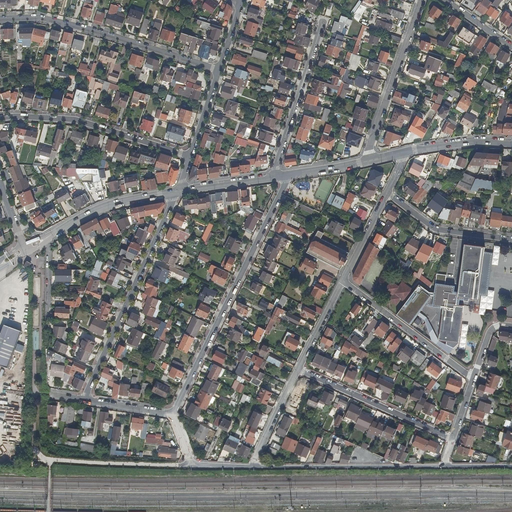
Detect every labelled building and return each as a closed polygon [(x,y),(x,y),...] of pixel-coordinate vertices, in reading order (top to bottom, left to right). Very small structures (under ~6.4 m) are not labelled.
[(8,8),(11,8),(11,6),(10,0),(0,0),(0,7),(8,7),(8,8)] [(91,19),(94,10),(94,6),(91,5),(91,1),(85,0),(81,16),(91,19)] [(211,0),(206,0),(203,5),(202,7),(212,14),(219,5),(211,0)] [(253,0),(252,5),(260,8),(266,10),(267,7),(265,6),(266,0),(253,0)] [(319,0),(308,0),(308,1),(312,3),(311,6),(306,4),(305,7),(314,11),(319,1),(319,0)] [(384,6),(386,0),(385,0),(363,0),(361,4),(360,5),(367,7),(372,9),(373,5),(370,4),(371,0),(380,0),(379,5),(384,6)] [(480,0),(475,8),(485,15),(490,7),(493,4),(487,0),(480,0)] [(495,0),(493,4),(490,7),(491,7),(487,14),(495,19),(501,11),(497,8),(502,0),(495,0)] [(358,2),(350,13),(355,20),(358,21),(367,7),(360,5),(358,2)] [(295,18),(298,9),(297,9),(298,5),(293,3),(290,12),(291,12),(289,17),(295,18)] [(120,27),(122,28),(125,19),(123,19),(118,17),(114,16),(115,12),(117,12),(119,7),(117,6),(111,4),(109,11),(107,18),(106,23),(120,27)] [(229,20),(232,11),(231,7),(228,5),(227,6),(226,6),(226,5),(223,4),(219,17),(220,17),(229,20)] [(248,16),(247,20),(249,21),(259,25),(261,25),(263,21),(257,19),(260,11),(259,11),(260,8),(252,5),(251,8),(248,16)] [(434,6),(429,14),(435,18),(436,17),(437,18),(442,11),(434,6)] [(127,23),(131,24),(132,23),(140,24),(143,13),(132,9),(127,23)] [(392,9),(390,15),(391,16),(403,20),(405,14),(392,9)] [(105,17),(107,18),(109,11),(106,10),(105,14),(102,13),(101,15),(97,14),(94,23),(102,25),(103,20),(104,20),(105,17)] [(511,21),(511,15),(511,17),(510,16),(511,15),(506,12),(500,20),(508,27),(511,21)] [(445,26),(447,24),(448,23),(453,26),(456,28),(461,21),(452,15),(451,17),(449,15),(442,24),(445,26)] [(145,19),(141,33),(145,34),(150,21),(145,19)] [(380,21),(377,20),(375,25),(379,26),(390,30),(392,25),(388,24),(389,21),(383,19),(382,22),(380,21)] [(209,36),(207,41),(214,43),(217,44),(223,28),(218,26),(206,22),(197,20),(196,23),(201,25),(200,28),(208,30),(208,29),(211,29),(213,29),(211,37),(209,36)] [(255,37),(259,25),(249,21),(245,33),(255,37)] [(304,37),(308,25),(299,22),(296,34),(298,35),(304,37)] [(346,24),(340,22),(339,23),(335,22),(335,23),(332,32),(333,33),(341,35),(343,28),(345,29),(346,24)] [(365,26),(363,25),(358,39),(357,40),(360,41),(365,26)] [(464,26),(458,36),(459,36),(470,43),(476,35),(464,26)] [(19,31),(19,38),(22,38),(32,38),(34,28),(20,28),(20,31),(19,31)] [(45,38),(49,39),(50,32),(34,28),(32,38),(31,40),(41,42),(40,45),(42,46),(45,38)] [(152,29),(149,38),(157,40),(161,29),(157,28),(156,30),(152,29)] [(1,29),(0,29),(1,38),(3,37),(3,39),(13,38),(13,29),(3,29),(1,29)] [(164,29),(161,38),(173,42),(176,33),(164,29)] [(61,32),(52,30),(50,38),(59,41),(61,32)] [(74,35),(73,34),(65,32),(65,34),(63,33),(61,41),(61,44),(60,47),(60,48),(64,49),(64,48),(65,48),(66,46),(67,46),(68,43),(72,44),(73,37),(74,35)] [(444,43),(427,37),(425,41),(446,48),(455,35),(451,32),(449,36),(448,35),(445,39),(446,40),(445,42),(444,43)] [(187,46),(185,52),(188,53),(189,52),(192,53),(193,50),(196,50),(197,47),(195,46),(196,44),(195,43),(196,41),(199,42),(198,45),(202,46),(204,40),(182,33),(180,39),(183,40),(182,43),(185,44),(186,41),(191,43),(190,47),(187,46)] [(332,38),(333,39),(335,39),(332,46),(340,48),(341,49),(342,48),(347,50),(349,46),(343,44),(344,42),(343,42),(344,36),(341,35),(333,33),(332,38)] [(288,40),(287,44),(289,45),(294,47),(295,43),(308,47),(311,39),(304,37),(298,35),(295,42),(288,40)] [(366,38),(364,41),(377,46),(379,38),(371,35),(370,39),(366,38)] [(474,45),(470,51),(477,55),(480,51),(481,49),(487,40),(480,35),(474,45)] [(242,37),(240,42),(251,46),(253,41),(242,37)] [(84,42),(74,40),(72,48),(82,50),(84,42)] [(204,40),(202,46),(198,57),(208,60),(210,54),(213,44),(214,43),(207,41),(204,40)] [(422,41),(419,47),(421,47),(420,49),(428,52),(430,44),(422,41)] [(500,48),(490,42),(485,50),(489,52),(488,55),(493,58),(500,48)] [(217,45),(213,44),(210,54),(215,55),(219,46),(217,45)] [(300,60),(304,50),(294,47),(289,45),(287,51),(297,54),(295,58),(300,60)] [(337,57),(340,48),(332,46),(331,45),(330,45),(327,54),(337,57)] [(99,59),(109,62),(111,63),(115,52),(113,51),(112,53),(111,53),(102,50),(99,59)] [(254,50),(252,57),(266,61),(273,64),(275,58),(272,57),(271,61),(266,60),(268,55),(254,50)] [(391,67),(392,64),(387,61),(390,54),(382,51),(380,56),(379,55),(378,57),(380,57),(378,62),(380,63),(391,67)] [(505,64),(509,55),(502,51),(497,60),(505,64)] [(133,54),(130,64),(141,67),(144,58),(133,54)] [(235,55),(232,63),(244,67),(248,59),(246,59),(243,58),(241,57),(242,56),(237,54),(236,56),(235,55)] [(356,71),(361,57),(356,55),(352,54),(351,57),(348,64),(347,68),(350,69),(356,71)] [(459,68),(467,56),(461,54),(455,66),(459,68)] [(43,65),(42,65),(41,69),(50,70),(50,67),(48,66),(51,56),(46,55),(43,65)] [(326,59),(327,57),(322,56),(319,65),(324,67),(325,64),(328,65),(330,60),(326,59)] [(436,73),(441,61),(429,56),(426,65),(425,69),(426,69),(427,70),(436,73)] [(160,61),(149,58),(146,67),(153,70),(154,65),(158,67),(160,61)] [(297,70),(300,61),(289,58),(288,62),(286,62),(286,63),(288,64),(287,67),(297,70)] [(376,72),(380,63),(378,62),(367,59),(365,67),(368,68),(368,69),(376,72)] [(88,65),(81,63),(79,70),(78,72),(77,74),(81,75),(81,72),(89,74),(90,69),(87,68),(88,65)] [(425,69),(421,67),(421,68),(412,65),(409,72),(419,76),(423,77),(426,69),(425,69)] [(161,79),(172,82),(174,75),(175,71),(170,70),(171,67),(166,66),(161,79)] [(249,66),(247,72),(260,77),(262,70),(249,66)] [(347,78),(350,69),(347,68),(344,76),(342,82),(349,84),(352,85),(360,88),(367,91),(368,87),(377,90),(381,80),(372,77),(370,81),(357,77),(355,82),(348,79),(348,78),(347,78)] [(187,83),(189,83),(194,85),(193,89),(200,91),(202,87),(195,85),(199,75),(193,73),(194,71),(189,69),(188,74),(185,82),(187,83)] [(281,71),(275,69),(272,79),(282,82),(284,83),(286,77),(280,75),(281,71)] [(185,82),(188,74),(178,71),(177,76),(175,80),(184,84),(185,82)] [(109,75),(108,79),(117,82),(119,75),(112,73),(110,72),(109,75)] [(184,86),(184,84),(175,80),(177,76),(174,75),(172,82),(184,86)] [(332,75),(331,77),(334,78),(332,84),(337,86),(340,77),(332,75)] [(234,76),(232,84),(234,85),(236,86),(239,87),(243,88),(244,89),(247,81),(234,76)] [(95,98),(98,99),(101,91),(105,81),(96,78),(92,77),(91,80),(89,87),(99,90),(98,92),(97,93),(95,98)] [(476,83),(468,77),(463,85),(468,88),(471,84),(474,86),(476,83)] [(481,86),(494,93),(498,85),(494,83),(494,84),(485,78),(481,86)] [(322,93),(325,81),(317,79),(315,81),(314,80),(313,83),(315,84),(312,90),(322,93)] [(107,93),(109,88),(110,83),(107,82),(105,81),(101,91),(107,93)] [(185,89),(185,87),(184,86),(172,82),(170,86),(175,87),(174,92),(198,100),(201,92),(193,90),(192,92),(185,89)] [(233,96),(235,89),(233,89),(234,85),(232,84),(226,82),(221,96),(230,99),(231,95),(233,96)] [(282,82),(280,89),(281,89),(280,93),(288,95),(291,86),(284,83),(282,82)] [(350,93),(351,89),(348,88),(349,84),(342,82),(340,87),(338,91),(337,96),(339,97),(344,99),(346,92),(350,93)] [(110,83),(109,88),(118,91),(118,90),(120,86),(116,85),(110,83)] [(497,92),(496,98),(498,98),(502,99),(506,94),(498,89),(497,92)] [(12,96),(10,90),(1,94),(0,93),(0,97),(0,98),(3,97),(3,99),(12,96)] [(61,105),(64,97),(63,97),(63,96),(61,96),(60,97),(55,95),(56,91),(54,90),(53,95),(51,103),(61,105)] [(127,93),(118,90),(118,91),(115,102),(122,104),(122,105),(126,107),(130,96),(126,94),(127,93)] [(438,96),(434,95),(433,100),(436,101),(436,102),(441,104),(445,92),(439,90),(437,93),(439,94),(438,96)] [(73,104),(84,107),(87,94),(77,91),(76,93),(73,104)] [(139,99),(148,102),(150,96),(135,91),(131,101),(138,104),(139,99)] [(28,103),(33,105),(35,94),(26,92),(24,100),(28,102),(28,103)] [(393,100),(405,104),(405,103),(411,105),(412,103),(413,103),(414,100),(413,100),(407,98),(402,96),(403,95),(396,92),(393,100)] [(63,105),(72,108),(73,104),(76,93),(74,93),(73,95),(68,94),(66,99),(65,98),(63,105)] [(309,93),(306,103),(316,106),(319,97),(309,93)] [(176,97),(167,94),(165,101),(174,103),(176,97)] [(281,95),(279,94),(277,98),(275,104),(284,107),(287,98),(281,95)] [(379,98),(371,95),(368,102),(367,105),(375,108),(379,98)] [(473,100),(464,95),(458,106),(466,111),(473,100)] [(35,98),(33,107),(45,110),(47,101),(35,98)] [(493,133),(503,134),(507,115),(507,113),(509,104),(510,100),(502,99),(498,98),(498,102),(503,103),(502,109),(501,108),(501,111),(503,112),(501,120),(501,124),(498,124),(498,127),(494,127),(493,133)] [(234,116),(239,104),(229,100),(228,105),(229,105),(226,113),(234,116)] [(316,106),(306,103),(303,102),(303,105),(305,105),(304,108),(313,111),(313,110),(314,111),(315,109),(321,111),(322,107),(316,106)] [(451,106),(445,102),(438,115),(441,116),(441,117),(444,119),(444,118),(451,106)] [(503,134),(511,134),(511,104),(509,104),(507,113),(511,113),(511,123),(508,123),(508,122),(510,120),(511,116),(507,115),(503,134)] [(275,107),(276,106),(272,105),(271,108),(275,109),(274,112),(272,111),(270,116),(280,119),(283,110),(275,107)] [(96,114),(98,115),(103,117),(108,118),(110,110),(99,106),(96,114)] [(181,107),(179,115),(182,116),(180,120),(191,123),(195,112),(181,107)] [(357,107),(353,118),(364,121),(368,110),(357,107)] [(327,122),(330,110),(326,108),(322,120),(327,122)] [(396,108),(391,123),(406,129),(409,120),(412,114),(403,111),(396,108)] [(420,112),(413,124),(412,124),(409,130),(413,132),(414,131),(421,135),(424,130),(420,127),(420,126),(426,116),(420,112)] [(480,121),(466,113),(460,122),(471,128),(472,125),(477,127),(480,121)] [(215,115),(212,124),(215,125),(220,126),(221,122),(223,118),(215,115)] [(310,130),(314,118),(305,115),(301,128),(309,130),(310,130)] [(275,124),(277,120),(267,117),(263,130),(273,133),(275,128),(274,128),(275,124)] [(144,119),(141,129),(151,132),(154,123),(144,119)] [(349,128),(348,132),(354,134),(355,131),(357,131),(357,132),(362,134),(366,123),(357,120),(353,130),(349,128)] [(456,126),(447,121),(446,123),(443,128),(442,130),(445,132),(446,131),(451,134),(456,126)] [(319,145),(326,148),(326,147),(330,149),(331,150),(335,139),(328,137),(332,126),(326,124),(323,134),(319,145)] [(167,136),(176,139),(176,138),(182,140),(185,131),(170,126),(167,136)] [(241,126),(237,137),(248,141),(249,140),(250,134),(249,133),(245,132),(247,128),(241,126)] [(300,127),(297,139),(303,141),(305,142),(309,130),(301,128),(300,127)] [(19,144),(23,145),(24,140),(27,130),(17,128),(15,133),(20,134),(19,138),(20,138),(19,144)] [(210,135),(212,131),(206,129),(203,139),(208,141),(211,141),(215,142),(217,143),(218,143),(220,144),(223,136),(218,135),(217,138),(216,137),(216,139),(212,138),(210,137),(209,137),(209,135),(210,135)] [(270,143),(274,133),(273,133),(263,130),(262,129),(259,140),(270,143)] [(35,143),(37,135),(36,135),(36,133),(27,130),(24,140),(35,143)] [(56,140),(55,140),(53,148),(58,150),(60,143),(61,143),(62,140),(61,139),(63,131),(59,130),(56,140)] [(85,134),(73,131),(73,132),(70,141),(76,143),(75,147),(80,148),(85,134)] [(401,139),(402,136),(388,131),(384,143),(391,141),(401,139)] [(91,135),(88,144),(96,147),(99,138),(91,135)] [(237,137),(235,144),(245,148),(248,141),(237,137)] [(119,143),(108,139),(107,144),(105,149),(116,153),(118,146),(119,143)] [(207,143),(211,144),(211,141),(208,141),(203,139),(200,148),(204,150),(207,143)] [(225,156),(227,152),(220,150),(222,144),(220,144),(218,143),(216,150),(217,151),(216,153),(215,153),(214,153),(212,158),(215,158),(214,162),(219,163),(223,164),(225,156)] [(42,146),(38,145),(35,157),(45,160),(46,156),(50,158),(52,151),(41,148),(42,146)] [(293,146),(290,145),(286,155),(285,160),(286,166),(296,164),(294,154),(294,150),(292,150),(293,146)] [(116,153),(113,158),(124,161),(128,150),(118,146),(116,153)] [(7,152),(12,166),(18,164),(13,150),(10,151),(7,152)] [(68,164),(67,168),(77,168),(79,168),(85,151),(81,150),(80,156),(78,163),(76,164),(68,164)] [(301,150),(300,158),(309,161),(310,158),(314,158),(315,153),(301,150)] [(56,152),(52,151),(50,158),(47,167),(50,167),(53,159),(54,159),(56,152)] [(145,160),(155,163),(158,154),(148,151),(147,154),(142,152),(141,154),(132,151),(129,161),(139,164),(139,162),(145,163),(145,160)] [(170,164),(172,157),(168,156),(161,154),(162,154),(160,153),(156,165),(169,169),(170,164)] [(487,154),(475,153),(469,164),(482,165),(487,154)] [(481,166),(485,167),(487,164),(498,165),(500,155),(487,154),(482,165),(481,166)] [(190,181),(199,180),(197,170),(198,168),(199,167),(199,166),(201,159),(202,157),(202,156),(198,155),(189,180),(190,181)] [(256,170),(267,168),(266,163),(267,163),(268,163),(267,157),(261,158),(260,155),(258,155),(257,158),(255,165),(256,170)] [(446,169),(450,170),(453,164),(454,160),(450,158),(450,159),(440,155),(436,166),(445,169),(446,169)] [(466,160),(456,156),(454,160),(453,164),(463,168),(466,160)] [(511,167),(511,162),(502,162),(502,168),(506,168),(505,175),(511,176),(511,167)] [(413,163),(409,173),(418,177),(423,167),(420,165),(419,166),(413,163)] [(9,168),(14,182),(23,179),(18,164),(12,166),(9,168)] [(174,165),(170,164),(169,169),(168,171),(169,181),(170,186),(172,186),(175,184),(179,170),(177,169),(177,168),(175,168),(176,165),(174,165)] [(232,176),(240,174),(240,167),(240,164),(233,164),(233,165),(233,166),(239,166),(238,168),(232,168),(232,171),(231,171),(232,176)] [(197,170),(199,180),(208,179),(206,169),(205,169),(205,165),(199,166),(199,167),(198,168),(197,170)] [(221,177),(220,175),(220,172),(222,172),(222,167),(208,168),(210,179),(221,177)] [(76,179),(81,179),(77,172),(77,168),(67,168),(62,168),(58,168),(55,168),(59,175),(67,175),(67,177),(76,177),(76,179)] [(96,191),(104,190),(102,181),(101,179),(99,169),(79,168),(77,168),(77,172),(81,179),(83,182),(95,183),(96,191)] [(377,187),(384,175),(373,169),(367,181),(377,187)] [(159,182),(169,181),(168,171),(162,172),(157,173),(159,182)] [(476,178),(464,173),(457,184),(468,190),(470,190),(476,178)] [(137,176),(124,179),(125,184),(126,187),(139,185),(137,176)] [(14,182),(19,194),(30,190),(26,177),(23,179),(14,182)] [(494,182),(476,178),(470,190),(477,191),(485,192),(490,192),(492,192),(493,185),(493,184),(494,182)] [(148,180),(141,182),(143,191),(156,188),(154,179),(148,180)] [(123,192),(127,192),(126,187),(125,184),(119,185),(118,181),(109,183),(110,192),(120,190),(120,189),(122,189),(123,192)] [(418,204),(431,185),(432,184),(428,181),(425,181),(419,189),(413,197),(412,199),(418,204)] [(432,184),(431,185),(439,190),(440,189),(446,181),(428,181),(432,184)] [(443,201),(446,203),(450,196),(453,191),(452,190),(446,187),(449,182),(446,181),(440,189),(441,189),(438,193),(440,195),(438,197),(443,200),(443,201)] [(403,190),(413,197),(419,189),(409,182),(403,190)] [(367,183),(361,194),(370,199),(376,187),(367,183)] [(44,185),(49,195),(53,193),(52,192),(47,184),(44,185)] [(457,184),(456,187),(467,193),(468,190),(457,184)] [(504,193),(510,193),(511,187),(496,185),(493,185),(492,192),(494,192),(504,193)] [(61,192),(55,195),(59,203),(71,197),(67,189),(61,192)] [(241,189),(238,189),(241,210),(250,214),(258,218),(261,219),(263,215),(264,212),(256,209),(255,211),(250,209),(249,197),(247,197),(246,190),(241,191),(241,189)] [(19,194),(23,206),(24,206),(34,202),(30,190),(19,194)] [(225,192),(209,195),(209,196),(210,205),(211,214),(217,213),(215,202),(216,202),(216,201),(222,200),(222,201),(223,201),(223,207),(224,207),(224,212),(227,212),(226,204),(226,199),(225,192)] [(237,192),(228,192),(225,192),(226,199),(226,204),(230,204),(230,201),(238,201),(237,192)] [(355,200),(357,196),(349,192),(348,195),(347,196),(346,199),(347,199),(343,206),(348,209),(353,199),(355,200)] [(86,194),(73,200),(77,208),(78,208),(90,202),(86,194)] [(338,195),(333,206),(341,210),(347,199),(338,195)] [(207,205),(210,205),(209,196),(205,197),(206,198),(202,199),(187,201),(188,209),(198,208),(198,209),(207,208),(207,205)] [(485,206),(491,207),(493,197),(489,197),(485,206)] [(299,208),(299,207),(300,205),(299,204),(294,201),(291,207),(297,210),(299,208)] [(37,207),(35,202),(34,202),(24,206),(26,212),(37,207)] [(163,203),(130,209),(132,217),(132,218),(139,217),(146,216),(153,214),(153,217),(158,216),(157,217),(159,217),(164,205),(163,203)] [(473,205),(465,203),(464,206),(463,209),(461,215),(470,218),(473,205)] [(399,213),(401,210),(393,204),(390,210),(389,210),(386,217),(394,221),(399,213)] [(51,205),(42,210),(47,217),(55,211),(51,205)] [(299,208),(312,215),(314,211),(300,205),(299,207),(299,208)] [(433,209),(428,205),(425,210),(429,213),(433,209)] [(469,220),(479,222),(482,209),(482,208),(473,205),(470,218),(469,220)] [(456,217),(460,218),(461,215),(463,209),(456,207),(456,208),(455,210),(450,209),(450,210),(448,218),(455,220),(456,217)] [(438,217),(447,220),(448,218),(450,210),(443,208),(438,217)] [(487,210),(482,209),(479,222),(478,226),(483,227),(487,210)] [(181,226),(187,213),(179,210),(177,213),(173,223),(181,226)] [(285,211),(280,221),(286,225),(287,225),(292,214),(285,211)] [(39,212),(37,213),(31,217),(33,220),(36,224),(37,226),(45,221),(39,212)] [(357,230),(362,220),(348,213),(346,215),(354,219),(351,227),(357,230)] [(491,213),(490,226),(500,227),(500,225),(501,224),(502,216),(502,215),(491,213)] [(252,230),(258,218),(250,214),(245,226),(252,230)] [(500,225),(511,226),(511,217),(502,216),(501,224),(500,225)] [(128,218),(115,221),(121,233),(122,235),(125,233),(123,227),(133,224),(132,218),(132,217),(128,218)] [(101,232),(103,232),(98,225),(94,218),(78,226),(82,235),(87,240),(95,236),(92,231),(95,230),(97,234),(101,232)] [(107,228),(111,227),(111,226),(108,219),(107,218),(100,221),(106,234),(109,232),(107,228)] [(109,218),(108,219),(111,226),(111,227),(116,236),(121,233),(115,221),(111,222),(109,218)] [(147,228),(145,231),(148,232),(151,233),(156,222),(152,220),(149,222),(148,222),(151,224),(148,228),(147,228)] [(342,229),(344,225),(333,220),(328,231),(342,238),(345,231),(342,229)] [(390,238),(398,228),(388,220),(386,223),(387,224),(381,232),(384,234),(390,238)] [(297,233),(310,239),(311,237),(287,225),(286,225),(279,222),(275,231),(282,234),(286,228),(297,233)] [(209,224),(202,240),(205,241),(213,225),(209,224)] [(175,236),(176,237),(179,230),(172,226),(171,228),(170,228),(166,238),(173,241),(175,236)] [(142,232),(136,243),(142,246),(148,232),(145,231),(140,228),(139,231),(142,232)] [(179,230),(176,237),(187,241),(190,234),(185,232),(179,230)] [(307,252),(341,269),(342,266),(344,266),(345,265),(348,259),(348,258),(347,256),(349,253),(321,239),(324,233),(318,230),(307,252)] [(377,233),(372,244),(377,248),(380,241),(384,243),(386,238),(383,236),(384,234),(381,232),(380,231),(378,234),(377,233)] [(83,243),(87,241),(87,240),(82,235),(80,237),(79,235),(72,239),(77,248),(84,245),(83,243)] [(273,241),(271,246),(279,250),(282,251),(288,240),(278,235),(275,242),(273,241)] [(230,237),(225,248),(236,253),(239,247),(241,243),(230,237)] [(422,245),(423,245),(411,238),(404,249),(416,256),(422,245)] [(128,249),(127,251),(135,255),(137,256),(142,246),(136,243),(132,242),(130,247),(127,246),(126,248),(128,249)] [(433,250),(441,254),(445,245),(437,242),(433,250)] [(63,260),(64,260),(73,255),(75,254),(69,243),(62,247),(64,250),(64,251),(60,253),(63,260)] [(375,256),(376,257),(380,250),(377,248),(372,244),(370,243),(354,277),(355,281),(360,285),(364,278),(375,256)] [(478,299),(478,295),(480,280),(488,281),(490,267),(482,266),(484,251),(484,247),(464,244),(458,297),(471,298),(471,299),(473,300),(473,299),(478,299)] [(269,245),(264,257),(268,259),(273,261),(279,250),(271,246),(269,245)] [(415,257),(427,262),(433,249),(422,245),(416,256),(415,257)] [(178,256),(180,250),(171,246),(169,252),(167,252),(166,256),(165,255),(162,261),(170,265),(173,266),(177,256),(178,256)] [(132,260),(135,255),(127,251),(122,249),(120,254),(132,260)] [(482,266),(490,267),(492,252),(484,251),(482,266)] [(200,253),(198,258),(207,263),(208,263),(210,258),(200,253)] [(131,266),(133,261),(120,255),(114,267),(119,269),(122,271),(125,264),(131,266)] [(231,257),(225,268),(230,270),(235,259),(231,257)] [(306,258),(304,263),(303,262),(300,269),(301,270),(302,268),(312,274),(317,264),(306,258)] [(273,272),(277,263),(273,261),(268,259),(264,267),(273,272)] [(400,259),(398,262),(407,269),(412,262),(408,260),(406,263),(400,259)] [(97,274),(102,262),(97,260),(93,270),(91,275),(91,276),(100,280),(101,276),(97,274)] [(181,275),(183,271),(173,266),(170,265),(168,270),(170,270),(181,275)] [(224,272),(224,271),(218,268),(212,265),(211,266),(209,271),(212,272),(212,274),(215,275),(213,279),(223,284),(228,274),(224,272)] [(156,266),(152,276),(165,282),(170,270),(156,266)] [(415,271),(413,274),(419,278),(421,274),(423,269),(420,268),(418,273),(415,271)] [(101,276),(100,280),(104,282),(108,273),(106,272),(103,271),(101,276)] [(112,271),(107,283),(111,285),(117,273),(112,271)] [(260,279),(269,283),(273,275),(264,271),(260,278),(260,279)] [(317,283),(311,294),(320,299),(323,293),(325,293),(328,288),(326,287),(327,286),(329,287),(334,276),(324,272),(319,284),(317,283)] [(428,286),(431,282),(421,274),(419,278),(428,286)] [(88,289),(86,293),(94,295),(93,296),(99,299),(102,292),(96,290),(100,280),(91,276),(87,286),(89,287),(88,289)] [(147,288),(145,293),(149,295),(155,298),(158,291),(156,290),(158,287),(154,286),(152,285),(154,281),(149,278),(145,287),(147,288)] [(480,280),(478,295),(486,296),(488,281),(480,280)] [(258,293),(263,285),(254,281),(250,289),(258,293)] [(402,282),(399,287),(391,282),(386,289),(393,294),(389,299),(396,304),(400,298),(405,302),(414,291),(402,282)] [(423,288),(427,290),(429,287),(420,282),(419,285),(423,287),(423,288)] [(443,307),(439,340),(459,342),(463,306),(456,305),(457,293),(454,292),(455,286),(435,284),(434,296),(428,296),(427,305),(443,307)] [(201,292),(198,298),(210,304),(214,297),(215,297),(217,292),(211,288),(211,289),(205,286),(202,293),(201,292)] [(74,303),(72,307),(74,307),(75,307),(79,307),(81,300),(85,292),(86,288),(81,287),(81,289),(70,289),(70,293),(81,293),(81,294),(80,294),(79,297),(78,297),(76,304),(74,303)] [(155,308),(158,300),(155,298),(149,295),(148,298),(147,300),(145,300),(144,299),(142,302),(143,303),(155,308)] [(282,309),(288,297),(283,295),(277,306),(282,309)] [(323,309),(303,299),(301,304),(304,305),(306,306),(317,312),(321,314),(323,309)] [(266,310),(268,305),(269,303),(262,300),(258,307),(266,310)] [(103,301),(100,309),(108,312),(112,305),(103,301)] [(244,309),(245,308),(246,306),(243,304),(239,302),(237,307),(239,308),(238,311),(244,314),(246,310),(244,309)] [(155,308),(143,303),(142,306),(143,307),(145,308),(144,310),(142,312),(152,317),(156,308),(155,308)] [(202,303),(197,313),(206,317),(211,308),(202,303)] [(357,304),(351,311),(356,315),(362,307),(357,304)] [(299,322),(301,319),(282,309),(277,306),(276,309),(271,318),(275,320),(290,327),(291,324),(281,319),(278,319),(276,319),(278,316),(279,317),(281,312),(288,315),(287,316),(299,322)] [(314,318),(317,312),(306,306),(305,308),(302,314),(307,317),(307,315),(314,318)] [(70,317),(70,307),(56,307),(56,317),(70,317)] [(266,312),(264,315),(268,316),(271,318),(276,309),(273,307),(270,313),(269,312),(268,313),(266,312)] [(100,309),(96,317),(105,320),(108,312),(100,309)] [(499,320),(496,310),(489,312),(491,322),(499,320)] [(182,311),(175,327),(196,337),(202,324),(204,321),(182,311)] [(132,313),(128,323),(135,327),(136,324),(138,325),(140,320),(138,319),(140,316),(132,313)] [(147,315),(145,322),(158,328),(161,321),(147,315)] [(234,327),(233,328),(242,333),(249,336),(250,334),(245,331),(246,329),(243,328),(244,326),(241,325),(241,326),(238,324),(240,320),(233,316),(231,321),(230,320),(228,324),(234,327)] [(96,318),(91,330),(102,336),(108,323),(96,318)] [(270,332),(272,328),(273,325),(275,320),(271,318),(268,324),(266,330),(264,333),(267,334),(269,331),(270,332)] [(378,322),(374,319),(368,327),(372,330),(378,322)] [(370,333),(373,335),(375,332),(382,322),(380,320),(378,322),(372,330),(370,333)] [(157,335),(155,338),(159,340),(167,323),(164,322),(161,328),(160,328),(158,332),(156,332),(155,334),(157,335)] [(382,322),(375,332),(382,337),(389,327),(382,322)] [(0,363),(8,366),(20,329),(13,327),(13,329),(9,327),(9,325),(3,323),(0,330),(0,363)] [(165,337),(170,325),(167,323),(159,340),(166,343),(168,344),(170,339),(165,337)] [(54,326),(54,336),(62,339),(66,341),(69,333),(65,331),(66,328),(54,326)] [(254,335),(253,338),(257,340),(260,342),(264,333),(266,330),(258,326),(257,329),(259,329),(255,336),(254,335)] [(137,346),(143,333),(133,328),(127,342),(137,346)] [(230,334),(228,338),(238,342),(242,333),(233,328),(232,328),(228,334),(230,334)] [(333,330),(328,328),(321,341),(331,346),(336,334),(332,332),(333,330)] [(500,339),(508,340),(509,333),(501,331),(500,339)] [(393,344),(390,347),(389,348),(394,352),(402,341),(397,337),(398,336),(392,332),(386,339),(393,344)] [(185,333),(178,349),(187,353),(194,338),(185,333)] [(290,333),(288,336),(289,337),(285,345),(295,350),(299,341),(298,341),(300,338),(295,335),(294,335),(290,333)] [(374,336),(373,335),(370,333),(363,342),(359,348),(363,351),(374,336)] [(354,335),(348,342),(352,344),(355,346),(360,340),(354,335)] [(79,340),(76,346),(90,352),(95,343),(84,338),(82,341),(79,340)] [(68,345),(57,340),(54,348),(66,354),(68,349),(67,348),(68,345)] [(160,356),(166,343),(159,340),(152,356),(157,359),(159,355),(160,356)] [(251,351),(250,352),(254,354),(260,342),(257,340),(254,346),(250,344),(251,343),(248,341),(244,348),(251,351)] [(348,342),(345,348),(356,353),(358,348),(351,345),(352,344),(348,342)] [(131,351),(132,348),(121,343),(115,356),(122,359),(124,355),(121,354),(124,348),(128,350),(131,351)] [(403,359),(407,362),(410,359),(415,352),(408,347),(409,346),(406,344),(398,354),(403,359)] [(87,363),(91,353),(90,352),(76,346),(75,345),(73,348),(80,351),(77,359),(87,363)] [(265,346),(261,353),(266,355),(269,348),(265,345),(265,346)] [(365,359),(368,353),(363,351),(359,348),(358,348),(356,353),(355,354),(365,359)] [(245,355),(251,358),(254,354),(250,352),(247,350),(247,351),(243,349),(241,353),(239,356),(238,359),(242,361),(245,355)] [(50,350),(50,356),(65,363),(66,359),(66,358),(50,350)] [(222,363),(227,355),(223,353),(217,350),(216,350),(212,358),(222,363)] [(426,357),(416,350),(415,352),(410,359),(419,366),(426,357)] [(320,368),(327,371),(331,361),(324,358),(326,354),(323,352),(321,356),(317,354),(312,364),(320,368)] [(254,355),(249,366),(253,368),(253,367),(258,370),(261,365),(264,366),(266,361),(254,355)] [(269,356),(267,360),(280,367),(280,366),(282,363),(269,356)] [(498,358),(491,356),(488,364),(495,366),(498,358)] [(83,372),(85,367),(66,358),(66,359),(74,363),(72,367),(68,365),(65,372),(73,375),(75,369),(83,372)] [(420,368),(423,370),(430,361),(427,358),(420,368)] [(174,360),(171,366),(173,367),(180,370),(183,364),(174,360)] [(334,374),(342,377),(347,366),(342,364),(341,366),(331,361),(327,371),(334,374)] [(218,376),(222,367),(214,363),(213,364),(209,362),(204,372),(209,374),(210,372),(218,376)] [(240,362),(234,374),(242,377),(245,370),(248,366),(245,364),(240,362)] [(433,363),(427,370),(437,377),(442,370),(435,365),(433,363)] [(50,375),(63,377),(64,372),(65,367),(51,364),(50,375)] [(355,366),(351,365),(344,380),(352,383),(357,372),(353,370),(355,366)] [(254,377),(251,382),(255,384),(259,386),(262,380),(260,379),(258,378),(260,373),(253,369),(253,368),(249,366),(248,366),(245,370),(250,373),(250,375),(254,377)] [(114,372),(105,367),(101,376),(104,378),(109,380),(116,383),(117,381),(112,378),(114,372)] [(171,370),(169,375),(175,377),(176,375),(182,377),(184,372),(180,370),(173,367),(171,370)] [(75,378),(75,377),(64,372),(63,377),(63,380),(64,380),(65,378),(67,379),(68,376),(73,379),(73,378),(75,378)] [(378,379),(364,373),(360,380),(360,381),(364,383),(364,384),(374,389),(378,379)] [(489,381),(487,381),(486,385),(496,389),(498,385),(501,376),(491,373),(489,381)] [(211,395),(218,381),(208,376),(201,390),(211,395)] [(73,385),(81,389),(85,381),(76,377),(75,380),(74,382),(73,385)] [(135,395),(140,396),(141,393),(141,390),(134,388),(135,385),(136,385),(137,377),(132,377),(129,396),(135,397),(135,395)] [(394,385),(379,378),(378,379),(375,386),(385,391),(381,400),(386,402),(394,385)] [(462,382),(450,378),(447,388),(459,392),(462,382)] [(109,380),(108,384),(114,387),(112,398),(118,399),(118,394),(120,385),(119,385),(118,384),(116,383),(109,380)] [(433,388),(437,382),(434,380),(427,389),(431,391),(433,388)] [(169,388),(171,385),(165,382),(164,385),(157,382),(153,391),(166,397),(170,388),(169,388)] [(236,390),(241,392),(244,385),(241,383),(239,387),(238,387),(236,390)] [(130,385),(120,384),(120,385),(118,394),(128,396),(130,385)] [(480,384),(477,394),(482,396),(486,386),(480,384)] [(270,397),(272,392),(262,388),(257,400),(259,401),(267,404),(269,399),(268,398),(269,396),(270,397)] [(415,408),(421,411),(423,407),(426,402),(427,399),(422,397),(424,390),(420,389),(420,391),(415,389),(413,393),(412,393),(409,398),(418,401),(415,408)] [(200,390),(193,403),(201,407),(204,409),(206,405),(210,407),(215,397),(211,395),(201,390),(200,390)] [(394,399),(404,403),(409,394),(398,390),(397,393),(396,395),(394,399)] [(325,391),(321,400),(323,401),(322,402),(324,403),(325,402),(330,404),(334,395),(325,391)] [(453,397),(454,395),(446,392),(445,395),(441,406),(452,409),(453,405),(452,404),(455,398),(453,397)] [(306,403),(316,408),(321,398),(310,394),(306,403)] [(333,406),(336,407),(337,407),(339,403),(346,406),(347,402),(337,397),(333,406)] [(485,403),(486,400),(479,397),(478,401),(481,402),(478,410),(485,413),(488,414),(491,405),(485,403)] [(212,406),(216,409),(218,405),(222,406),(224,403),(216,399),(212,406)] [(290,415),(293,408),(295,402),(291,400),(285,413),(290,415)] [(195,419),(201,407),(193,403),(191,402),(185,414),(195,419)] [(435,406),(426,402),(423,407),(424,408),(423,411),(431,415),(434,408),(435,406)] [(55,405),(48,404),(48,416),(48,424),(52,424),(53,417),(55,417),(57,406),(55,405)] [(345,416),(355,420),(356,417),(358,418),(360,413),(362,409),(350,404),(345,416)] [(75,406),(69,405),(68,407),(66,421),(64,433),(77,435),(78,430),(77,430),(77,428),(72,427),(72,429),(68,428),(69,425),(70,425),(72,425),(75,406)] [(441,411),(434,408),(431,415),(437,418),(441,411)] [(437,418),(435,423),(438,424),(439,422),(440,422),(441,420),(445,421),(448,415),(451,416),(455,417),(456,414),(441,409),(441,411),(437,418)] [(255,410),(249,424),(253,426),(257,428),(263,414),(255,410)] [(475,420),(474,422),(481,425),(485,413),(478,410),(478,411),(473,410),(470,418),(475,420)] [(84,416),(83,416),(82,425),(90,427),(92,412),(84,411),(84,416)] [(104,422),(105,423),(109,423),(112,424),(113,419),(108,418),(109,413),(100,411),(98,429),(102,430),(104,422)] [(365,427),(369,429),(373,421),(373,419),(360,413),(358,418),(357,421),(354,426),(364,431),(365,427)] [(335,423),(339,425),(343,417),(339,415),(335,423)] [(120,444),(121,438),(118,438),(118,436),(120,427),(118,426),(120,417),(116,416),(110,453),(115,454),(116,444),(120,444)] [(279,428),(277,432),(281,433),(280,435),(285,437),(290,426),(292,423),(293,420),(285,416),(282,423),(280,425),(279,425),(277,427),(279,428)] [(141,438),(146,439),(148,424),(143,423),(144,419),(132,417),(131,427),(135,428),(135,430),(138,430),(138,429),(142,429),(141,438)] [(231,422),(223,418),(219,427),(227,431),(231,422)] [(368,431),(381,437),(382,435),(386,425),(379,422),(378,423),(373,421),(369,429),(368,431)] [(472,427),(470,435),(474,436),(480,438),(483,430),(483,431),(485,426),(481,425),(474,422),(473,422),(471,426),(472,427)] [(204,441),(210,428),(203,425),(200,424),(194,436),(204,441)] [(382,435),(392,440),(396,430),(386,425),(382,435)] [(257,431),(258,429),(257,428),(253,426),(248,436),(254,438),(256,434),(258,435),(259,432),(257,431)] [(502,445),(511,449),(511,432),(507,431),(506,434),(502,445)] [(501,432),(497,444),(502,445),(506,434),(501,432)] [(461,439),(459,445),(470,449),(474,436),(470,435),(469,434),(465,433),(463,439),(461,439)] [(146,443),(162,445),(163,442),(163,440),(161,439),(161,434),(157,434),(156,439),(147,438),(146,443)] [(315,435),(310,446),(313,448),(318,437),(315,435)] [(327,449),(331,451),(338,437),(335,435),(333,435),(327,449)] [(287,436),(282,447),(293,452),(298,441),(287,436)] [(310,454),(312,454),(313,455),(313,454),(315,454),(322,438),(318,436),(318,437),(313,448),(312,449),(310,454)] [(413,445),(425,450),(426,449),(429,441),(417,436),(413,445)] [(342,441),(343,439),(338,437),(331,451),(325,463),(331,463),(333,457),(336,452),(337,450),(342,441)] [(223,450),(234,455),(238,446),(239,444),(228,439),(223,450)] [(348,441),(343,439),(342,441),(355,447),(356,445),(348,441)] [(76,443),(63,440),(62,446),(78,449),(79,443),(76,442),(76,443)] [(438,444),(430,440),(429,441),(426,449),(435,453),(435,451),(439,453),(442,446),(438,444)] [(300,444),(296,453),(306,457),(310,448),(304,446),(305,444),(301,442),(300,444)] [(95,446),(79,443),(78,449),(94,452),(95,446)] [(251,448),(243,444),(242,448),(238,446),(234,455),(238,457),(238,456),(240,453),(242,454),(242,455),(247,458),(251,448)] [(390,457),(395,459),(402,445),(398,444),(396,450),(393,449),(390,457)] [(405,447),(402,445),(395,459),(395,461),(394,462),(396,463),(404,463),(407,457),(404,456),(405,453),(403,452),(405,447)] [(473,452),(473,450),(470,449),(459,445),(457,451),(468,454),(469,450),(473,452)] [(159,453),(167,454),(172,454),(172,455),(172,457),(177,458),(178,449),(170,448),(170,447),(162,446),(160,446),(159,453)] [(314,460),(321,463),(326,453),(319,450),(314,460)] [(343,455),(339,463),(348,463),(350,458),(343,455)]
